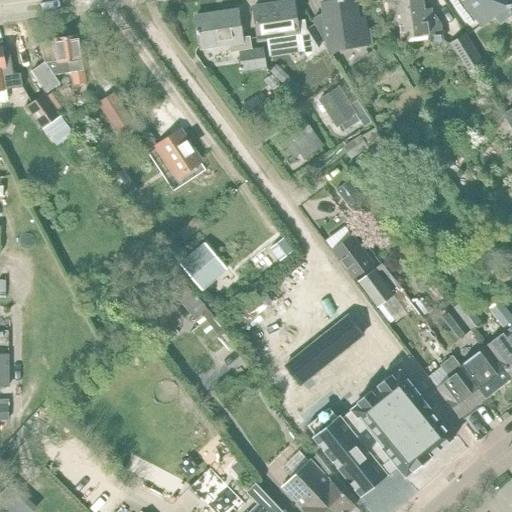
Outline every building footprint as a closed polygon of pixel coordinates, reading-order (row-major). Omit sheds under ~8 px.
[(322,13),(312,21),(331,55),(340,49),(372,45),(370,28),(364,29),(362,17),(354,18),(350,0),(335,0),(321,2),(322,13)] [(422,0),(387,0),(390,22),(397,21),(400,39),(428,35),(429,42),(443,40),(440,24),(434,14),(431,15),(431,8),(423,9),(422,0)] [(511,0),(464,0),(482,23),(493,15),(494,15),(500,24),(511,14),(511,13),(511,12),(511,0)] [(294,1),(252,7),(257,39),(267,38),(268,47),(298,43),(307,56),(318,49),(305,28),(304,20),(296,21),(294,1)] [(236,10),(195,15),(200,47),(229,43),(230,52),(251,49),(249,36),(240,37),(236,10)] [(465,33),(448,43),(466,72),(467,71),(471,78),(485,70),(481,63),(483,62),(465,33)] [(44,63),(32,72),(46,92),(59,84),(52,75),(71,72),(73,84),(84,82),(77,35),(53,39),(53,41),(41,43),(44,63)] [(2,45),(0,45),(0,89),(24,85),(22,72),(15,73),(12,57),(4,59),(2,45)] [(253,69),(260,68),(266,67),(263,48),(259,49),(250,50),(253,69)] [(261,80),(260,68),(253,69),(250,50),(238,52),(243,82),(261,80)] [(337,90),(319,102),(335,128),(338,126),(342,132),(359,121),(364,129),(371,124),(357,102),(349,107),(337,90)] [(44,93),(26,106),(41,128),(60,115),(44,93)] [(114,93),(98,103),(120,136),(135,125),(114,93)] [(292,101),(284,107),(288,114),(297,108),(292,101)] [(78,113),(74,108),(68,107),(63,110),(69,119),(78,113)] [(511,107),(502,114),(511,129),(511,107)] [(285,126),(274,134),(280,143),(283,141),(294,156),(300,152),(304,158),(322,145),(300,115),(291,121),(296,128),(289,133),(285,126)] [(87,130),(79,120),(71,126),(79,136),(87,130)] [(199,159),(181,132),(159,147),(158,147),(176,174),(199,159)] [(360,135),(343,146),(350,158),(368,147),(360,135)] [(153,138),(143,144),(149,153),(158,147),(159,147),(153,138)] [(442,146),(432,153),(451,180),(461,173),(442,146)] [(123,168),(108,179),(116,191),(131,181),(123,168)] [(346,182),(334,191),(358,222),(370,213),(346,182)] [(511,207),(511,199),(504,186),(493,193),(505,212),(511,207)] [(352,236),(333,250),(353,277),(372,263),(352,236)] [(283,238),(270,248),(280,261),(293,251),(283,238)] [(205,244),(180,265),(201,291),(226,270),(205,244)] [(393,295),(374,269),(358,281),(377,307),(393,295)] [(511,272),(502,279),(510,290),(511,289),(511,272)] [(188,284),(175,294),(213,342),(225,332),(188,284)] [(464,299),(454,307),(471,329),(480,341),(484,338),(476,326),(481,322),(464,299)] [(511,317),(499,300),(489,307),(504,327),(511,320),(511,317)] [(171,303),(143,326),(157,343),(185,319),(171,303)] [(471,329),(454,307),(444,314),(462,337),(471,329)] [(348,315),(327,332),(342,350),(363,334),(348,315)] [(485,348),(492,357),(493,356),(495,360),(510,378),(511,376),(511,338),(507,331),(485,348)] [(327,332),(319,338),(334,357),(342,350),(327,332)] [(319,338),(311,345),(326,364),(334,357),(319,338)] [(311,345),(303,352),(318,370),(326,364),(311,345)] [(470,379),(485,397),(510,378),(495,360),(493,356),(492,357),(490,358),(483,349),(460,366),(470,379)] [(303,352),(285,365),(300,384),(318,370),(303,352)] [(485,397),(470,379),(468,380),(460,370),(437,388),(459,417),(485,397)] [(329,407),(307,426),(314,435),(312,436),(361,497),(370,489),(378,483),(387,476),(386,475),(397,466),(406,477),(413,471),(414,473),(432,459),(430,457),(454,438),(430,409),(431,408),(423,397),(422,398),(419,395),(420,394),(414,387),(413,388),(411,385),(412,384),(407,377),(405,378),(399,371),(392,377),(390,374),(377,384),(379,387),(372,393),(369,390),(357,401),(359,403),(341,418),(338,415),(337,417),(329,407)] [(8,375),(0,375),(0,386),(8,386),(8,375)] [(310,460),(282,486),(301,506),(300,507),(304,511),(355,511),(352,508),(354,506),(330,480),(329,480),(310,460)] [(210,468),(190,488),(213,511),(236,511),(241,507),(222,486),(225,483),(210,468)] [(169,475),(150,495),(165,510),(184,489),(169,475)] [(247,511),(283,511),(255,482),(246,491),(257,503),(247,511)]
